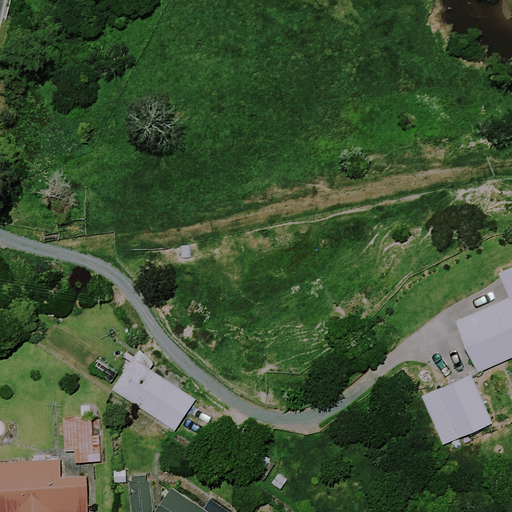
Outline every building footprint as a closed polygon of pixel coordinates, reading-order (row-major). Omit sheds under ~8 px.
[(511,268),(501,274),(511,299),(459,322),(480,372),(511,358),(511,268)] [(156,361),(141,351),(115,390),(177,431),(198,400),(151,369),(156,361)] [(495,423),(474,375),(425,397),(445,445),(495,423)] [(79,462),(105,460),(102,423),(97,423),(96,405),(83,406),(84,419),(66,420),(68,450),(78,449),(79,462)] [(68,477),(67,459),(0,462),(0,511),(93,511),(92,476),(68,477)] [(124,511),(131,511),(156,511),(157,478),(141,478),(132,478),(132,501),(125,501),(124,511)] [(206,511),(174,490),(159,511),(233,511),(214,499),(206,511)]
